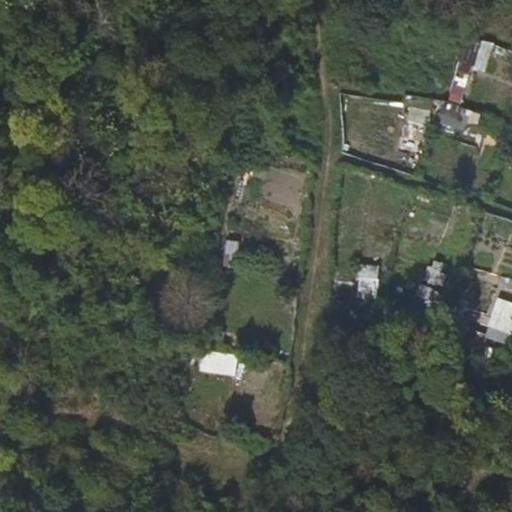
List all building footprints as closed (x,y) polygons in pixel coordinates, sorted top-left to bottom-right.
[(465,129),(467,109),(435,106),(433,127),(465,129)] [(401,142),(418,146),(423,129),(406,124),(401,142)] [(249,157),(248,170),(280,175),(283,161),(249,157)] [(16,269),(11,291),(25,295),(30,272),(16,269)] [(475,283),(469,306),(503,315),(509,292),(475,283)]
